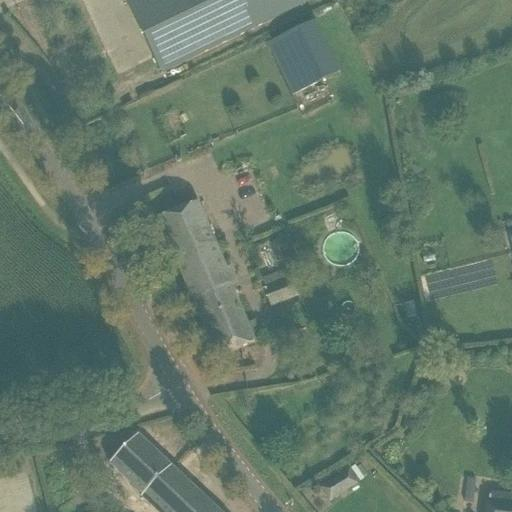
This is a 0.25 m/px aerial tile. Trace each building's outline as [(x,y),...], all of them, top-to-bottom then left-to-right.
[(126,0),(160,72),(304,2),(302,0),(126,0)] [(315,22),(305,27),(267,45),(291,96),(339,73),(315,22)] [(217,358),(235,350),(254,342),(230,286),(232,285),(230,280),(233,279),(228,267),(225,269),(197,202),(158,219),(217,358)] [(271,307),(299,297),(292,279),(264,289),(271,307)] [(217,511),(137,434),(109,464),(141,495),(140,497),(155,511),(217,511)] [(349,468),(321,484),(330,500),(358,485),(349,468)] [(511,511),(511,502),(486,499),(484,511),(511,511)]
